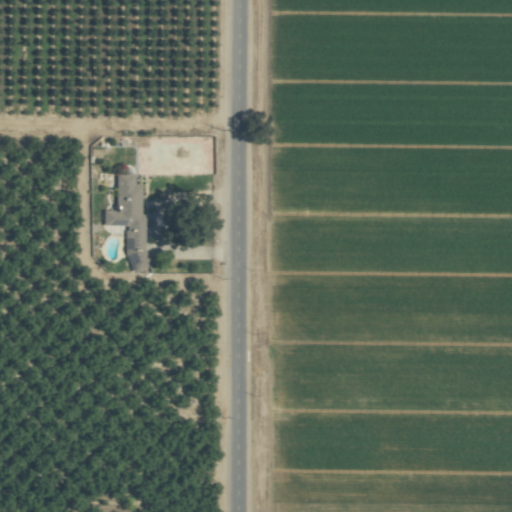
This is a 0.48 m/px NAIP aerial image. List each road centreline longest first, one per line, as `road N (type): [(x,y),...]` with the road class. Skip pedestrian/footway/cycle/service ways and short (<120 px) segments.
road 1 (tertiary): [(239,511),(236,220)]
road 2 (tertiary): [(236,220),(237,0)]
